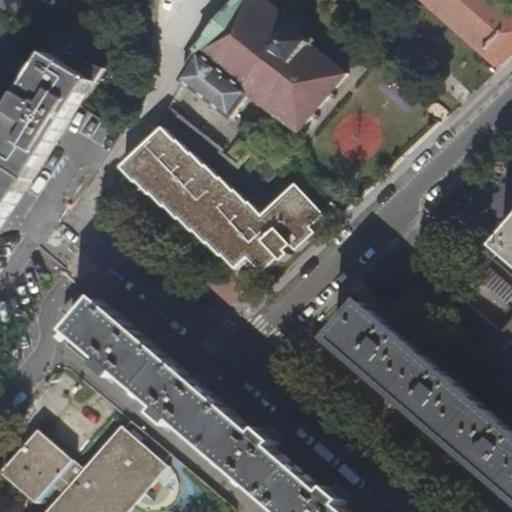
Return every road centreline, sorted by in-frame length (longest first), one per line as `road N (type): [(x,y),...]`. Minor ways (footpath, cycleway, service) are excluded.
road 1 (residential): [(511,109),(358,259),(236,363)]
road 2 (residential): [(418,511),(236,363)]
road 3 (residential): [(236,363),(76,229)]
